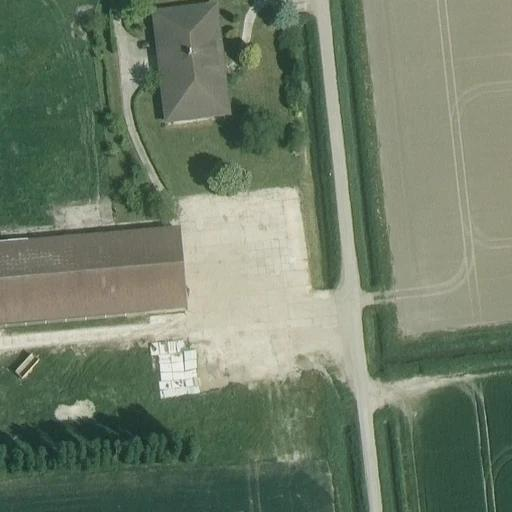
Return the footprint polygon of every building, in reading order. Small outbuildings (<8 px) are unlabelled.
[(219,80),(217,67),(220,67),(213,10),(155,17),(167,122),(226,115),(221,80),(219,80)] [(267,185),(270,210),(279,209),(276,184),(267,185)] [(0,327),(164,313),(184,311),(177,230),(0,245),(0,327)] [(352,325),(317,339),(321,350),(356,335),(352,325)] [(205,333),(42,344),(46,397),(209,386),(205,333)]
